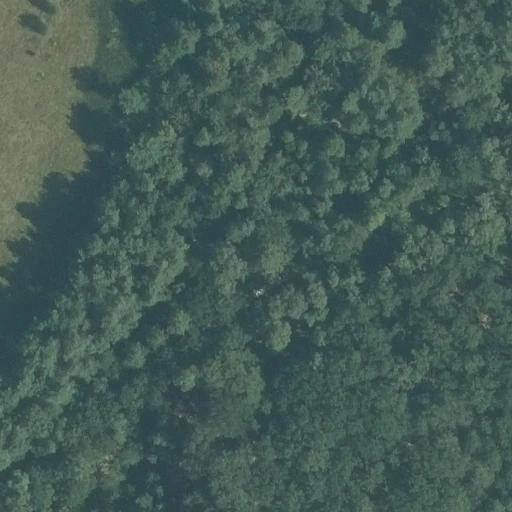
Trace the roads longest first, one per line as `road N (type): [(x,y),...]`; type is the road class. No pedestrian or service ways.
road 1 (track): [(296,101),(233,207),(0,477)]
road 2 (track): [(296,101),(352,135),(383,138),(511,79)]
road 3 (track): [(210,511),(202,353)]
